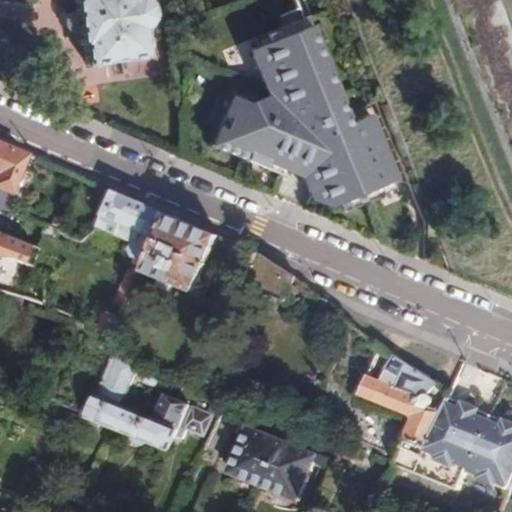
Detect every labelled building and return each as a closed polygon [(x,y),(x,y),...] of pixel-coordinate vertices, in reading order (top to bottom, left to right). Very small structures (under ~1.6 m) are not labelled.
[(74,0),(81,41),(85,40),(88,61),(142,51),(145,50),(146,50),(141,25),(144,24),(146,23),(150,12),(150,11),(148,0),(74,0)] [(357,120),(322,22),(256,47),(273,94),(246,82),(221,146),(307,179),(313,197),(339,208),(405,181),(377,112),(357,120)] [(24,152),(0,141),(0,207),(4,209),(11,194),(6,193),(24,152)] [(172,214),(116,191),(100,226),(134,240),(139,239),(146,224),(164,232),(172,214)] [(220,235),(172,214),(164,232),(150,263),(147,271),(162,278),(158,287),(172,293),(177,284),(196,291),(220,235)] [(0,254),(24,264),(30,249),(0,235),(0,254)] [(298,277),(263,253),(239,306),(256,313),(259,311),(271,309),(277,310),(284,313),(298,277)] [(111,313),(126,320),(147,271),(150,263),(134,257),(111,313)] [(137,343),(123,337),(117,353),(130,358),(137,343)] [(203,389),(220,396),(225,398),(238,367),(236,359),(238,354),(222,347),(203,389)] [(391,355),(384,350),(377,365),(384,368),(391,355)] [(130,358),(117,353),(109,371),(90,417),(168,450),(183,415),(189,417),(184,427),(204,436),(213,415),(169,397),(159,419),(145,413),(124,404),(129,393),(142,363),(130,358)] [(420,419),(413,438),(428,444),(436,440),(445,416),(438,413),(439,408),(436,404),(434,403),(435,398),(439,401),(443,396),(446,390),(398,359),(387,383),(372,379),(365,396),(420,419)] [(150,402),(129,393),(124,404),(145,413),(150,402)] [(472,467),(494,416),(452,399),(445,416),(436,440),(428,444),(413,438),(402,465),(460,490),(467,473),(470,466),(472,467)] [(511,423),(494,416),(472,467),(470,466),(467,473),(511,490),(511,423)] [(235,425),(218,418),(204,452),(220,459),(235,425)] [(319,452),(249,423),(230,470),(300,498),(319,452)]
